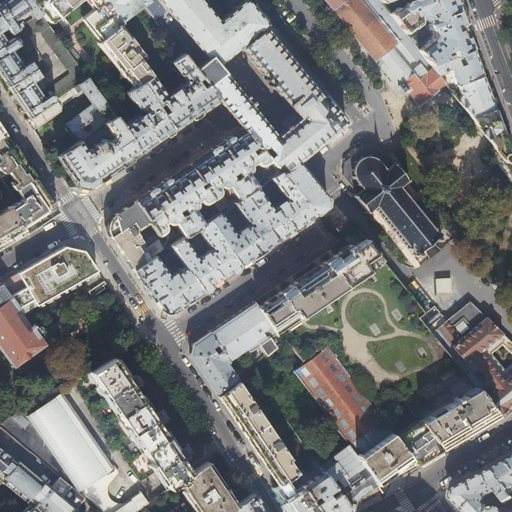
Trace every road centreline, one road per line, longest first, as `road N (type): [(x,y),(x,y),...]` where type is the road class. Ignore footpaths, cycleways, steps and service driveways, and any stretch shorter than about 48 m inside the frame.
road 1 (residential): [(161,340),(320,232)]
road 2 (residential): [(161,340),(255,481)]
road 3 (residential): [(78,217),(217,121)]
road 4 (residential): [(78,217),(161,340)]
road 5 (residential): [(78,217),(0,100)]
